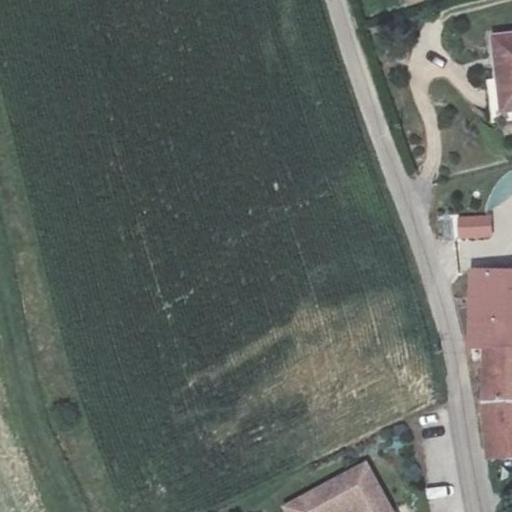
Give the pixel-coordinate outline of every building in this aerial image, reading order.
[(511,39),(495,42),(500,81),(509,80),(511,101),(511,39)] [(497,220),(468,223),(468,241),(499,240),(497,220)] [(478,354),(497,352),(511,351),(511,275),(480,276),(478,354)] [(511,351),(497,352),(497,430),(506,432),(511,460),(511,351)] [(388,511),(363,468),(287,510),(288,511),(388,511)]
